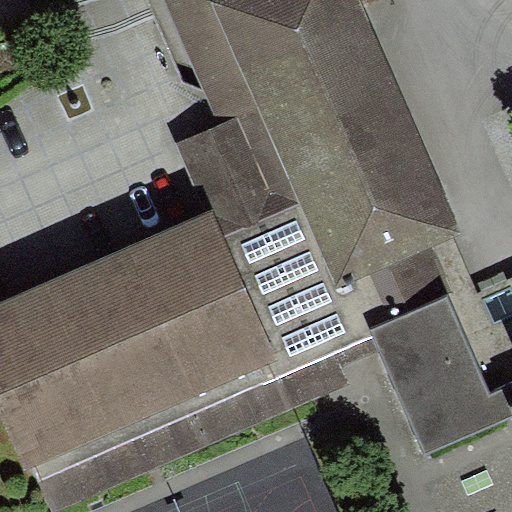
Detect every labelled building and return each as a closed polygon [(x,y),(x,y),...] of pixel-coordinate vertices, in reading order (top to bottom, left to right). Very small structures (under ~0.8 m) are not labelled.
[(167,0),(223,126),(178,146),(206,209),(215,205),(228,234),(300,202),(338,288),(371,273),(430,248),(455,237),(462,234),(362,8),(358,0),(167,0)] [(358,0),(362,8),(379,0),(358,0)] [(206,209),(0,300),(0,412),(26,472),(35,469),(54,511),(347,382),(340,365),(379,348),(372,331),(393,322),(371,273),(338,288),(300,202),(228,234),(215,205),(206,209)] [(492,393),(503,389),(511,384),(511,281),(479,295),(455,237),(430,248),(451,296),(492,393)] [(430,248),(371,273),(393,322),(451,296),(430,248)] [(427,454),(511,417),(511,410),(503,389),(492,393),(451,296),(393,322),(372,331),(379,348),(427,454)]
